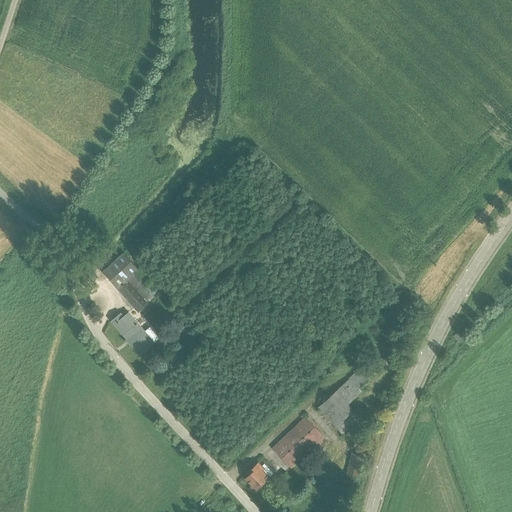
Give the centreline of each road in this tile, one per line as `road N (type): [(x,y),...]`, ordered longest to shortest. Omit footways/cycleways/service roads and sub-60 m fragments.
road 1 (tertiary): [(511,216),(441,324),(371,511)]
road 2 (unclassified): [(68,272),(101,341),(253,511)]
